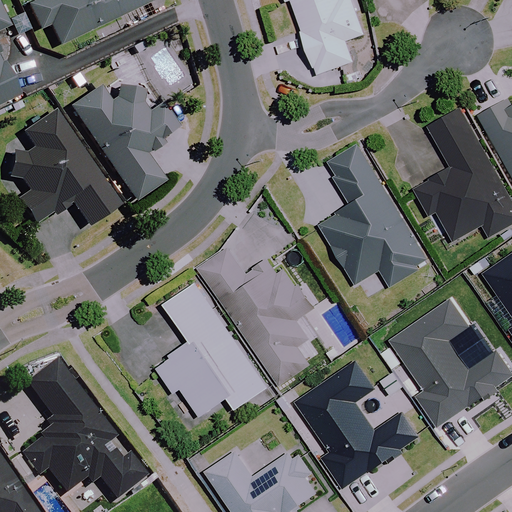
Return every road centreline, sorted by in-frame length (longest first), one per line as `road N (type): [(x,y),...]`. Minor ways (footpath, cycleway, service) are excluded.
road 1 (residential): [(0,329),(162,244),(198,213),(226,170),(241,126)]
road 2 (residential): [(466,44),(386,101),(348,116),(308,130),(241,126)]
road 3 (residential): [(241,126),(216,0)]
